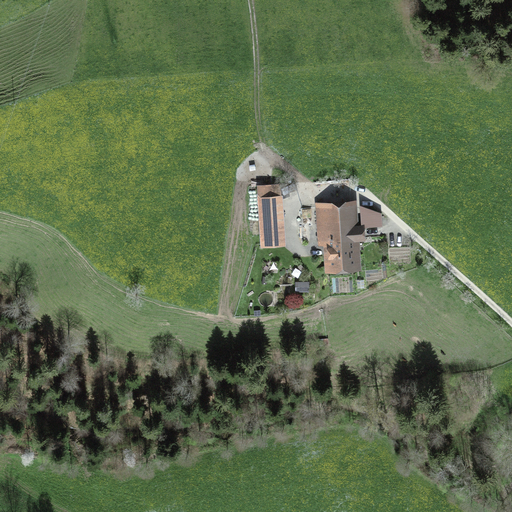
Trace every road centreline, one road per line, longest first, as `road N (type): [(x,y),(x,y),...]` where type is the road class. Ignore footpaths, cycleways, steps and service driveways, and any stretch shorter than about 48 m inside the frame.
road 1 (unclassified): [(305,197),(371,198),(511,323)]
road 2 (track): [(250,0),(263,147),(292,172),(305,197)]
